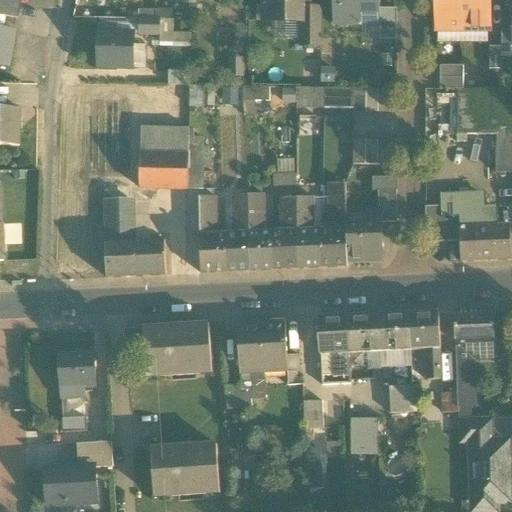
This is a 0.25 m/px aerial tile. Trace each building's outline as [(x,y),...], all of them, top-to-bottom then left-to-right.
[(0,0),(0,17),(16,20),(20,0),(0,0)] [(300,22),(307,22),(307,10),(306,0),(264,0),(265,22),(274,22),(300,22)] [(379,25),(379,10),(379,0),(332,0),(333,25),(361,25),(379,25)] [(437,0),(437,30),(438,30),(463,30),(462,0),(437,0)] [(489,0),(462,0),(463,30),(489,30),(489,0)] [(139,11),(139,20),(160,21),(172,21),(172,10),(139,11)] [(300,46),(321,46),(321,10),(307,10),(307,22),(300,22),(300,39),(300,46)] [(397,10),(379,10),(379,25),(379,41),(397,41),(397,10)] [(511,12),(501,13),(501,48),(501,49),(511,48),(511,12)] [(98,20),(98,34),(134,34),(138,35),(139,20),(98,20)] [(138,35),(160,36),(160,21),(139,20),(138,35)] [(173,34),(173,21),(172,21),(160,21),(160,36),(160,44),(173,44),(173,34)] [(300,39),(300,22),(274,22),(274,40),(300,39)] [(379,25),(361,25),(361,41),(379,41),(379,25)] [(463,43),(463,30),(438,30),(438,43),(463,43)] [(463,30),(463,43),(489,43),(489,30),(463,30)] [(0,31),(0,67),(7,69),(13,34),(0,31)] [(132,70),(133,70),(133,68),(134,46),(134,34),(98,34),(97,69),(116,70),(116,68),(132,68),(132,70)] [(173,34),(173,44),(190,45),(191,34),(173,34)] [(134,46),(133,68),(145,69),(146,46),(134,46)] [(501,57),(501,49),(501,48),(489,48),(489,71),(501,71),(501,57)] [(501,57),(511,57),(511,48),(501,49),(501,57)] [(228,58),(228,79),(244,79),(244,58),(228,58)] [(321,68),(321,84),(334,84),(334,68),(321,68)] [(459,91),(463,91),(463,68),(440,68),(440,91),(459,91)] [(168,87),(190,87),(190,73),(168,73),(168,87)] [(204,108),(204,107),(204,87),(190,87),(190,108),(204,108)] [(214,87),(204,87),(204,107),(214,107),(214,87)] [(269,89),(243,89),(243,103),(254,103),(270,103),(269,89)] [(296,109),(324,110),(324,90),(296,89),(296,90),(296,103),(296,109)] [(324,89),(324,90),(324,110),(353,110),(354,89),(324,89)] [(353,113),(365,114),(366,90),(354,89),(353,110),(353,113)] [(282,90),(282,103),(296,103),(296,90),(282,90)] [(378,90),(366,90),(365,114),(377,114),(378,90)] [(378,90),(377,114),(389,114),(390,90),(378,90)] [(496,174),(511,174),(511,92),(463,91),(459,91),(459,122),(458,122),(458,135),(496,136),(496,174)] [(254,103),(243,103),(244,116),(254,116),(254,103)] [(14,110),(0,110),(0,148),(13,149),(14,110)] [(141,128),(140,156),(188,157),(189,139),(189,129),(141,128)] [(203,140),(189,139),(188,157),(188,191),(203,191),(203,159),(211,159),(211,150),(202,150),(203,140)] [(353,166),(365,166),(365,142),(353,142),(353,166)] [(365,166),(377,166),(377,142),(365,142),(365,166)] [(389,142),(377,142),(377,166),(389,166),(389,142)] [(188,191),(188,157),(140,156),(139,190),(188,191)] [(277,177),(295,176),(294,160),(277,161),(277,177)] [(274,177),(274,187),(295,186),(295,176),(277,177),(274,177)] [(378,192),(396,191),(396,178),(372,178),(372,192),(378,192)] [(329,197),(346,198),(345,185),(328,185),(329,197)] [(379,215),(380,224),(397,223),(396,191),(378,192),(378,215),(379,215)] [(226,274),(250,272),(248,196),(231,197),(232,234),(225,234),(226,274)] [(250,272),(274,271),(273,233),(265,233),(264,196),(248,196),(250,272)] [(458,202),(460,228),(497,227),(496,211),(482,211),(481,196),(442,198),(442,203),(458,202)] [(347,268),(347,262),(346,223),(346,198),(329,197),(329,230),(321,231),(322,269),(347,268)] [(201,275),(226,274),(225,234),(217,235),(216,198),(199,199),(201,275)] [(298,270),(322,269),(321,231),(313,231),(313,200),(313,198),(297,200),(298,270)] [(274,271),(298,270),(297,200),(280,200),(281,232),(273,233),(274,271)] [(105,201),(106,244),(132,243),(131,218),(130,201),(105,201)] [(442,203),(442,207),(444,243),(460,243),(459,228),(460,228),(458,202),(442,203)] [(425,244),(444,243),(442,207),(425,208),(425,244)] [(361,223),(346,223),(347,262),(381,261),(380,224),(379,215),(378,215),(361,216),(361,223)] [(131,218),(132,243),(150,243),(149,217),(131,218)] [(460,243),(461,263),(511,261),(509,226),(497,227),(460,228),(459,228),(460,243)] [(106,244),(108,279),(166,277),(164,242),(150,243),(132,243),(106,244)] [(455,313),(456,346),(479,345),(494,345),(493,312),(455,313)] [(410,315),(411,352),(426,351),(440,351),(439,314),(410,315)] [(379,317),(380,353),(411,352),(410,315),(379,317)] [(379,317),(347,319),(349,355),(367,354),(380,353),(379,317)] [(320,356),(321,356),(336,355),(349,355),(347,319),(318,320),(319,356),(320,356)] [(237,325),(240,376),(264,374),(288,373),(287,356),(285,322),(237,325)] [(143,330),(147,379),(212,375),(208,326),(143,330)] [(480,360),(479,345),(456,346),(456,358),(472,358),(472,360),(480,360)] [(479,345),(480,360),(494,360),(494,345),(479,345)] [(440,351),(426,351),(426,359),(440,358),(440,351)] [(380,353),(381,369),(412,368),(411,352),(380,353)] [(381,369),(380,353),(367,354),(368,370),(381,370),(381,369)] [(60,390),(61,390),(84,388),(96,388),(94,355),(59,357),(60,390)] [(321,356),(321,365),(332,364),(336,364),(336,355),(321,356)] [(349,355),(336,355),(336,364),(332,364),(333,379),(350,378),(349,355)] [(287,356),(288,373),(298,373),(299,373),(298,356),(287,356)] [(426,359),(427,382),(441,381),(440,358),(426,359)] [(457,395),(458,408),(472,408),(474,408),(472,360),(472,358),(456,358),(457,380),(457,395)] [(333,379),(332,364),(321,365),(322,386),(343,385),(350,385),(350,378),(333,379)] [(298,386),(298,373),(288,373),(288,386),(298,386)] [(251,395),(251,401),(266,401),(264,374),(240,376),(240,388),(239,388),(239,395),(251,395)] [(61,390),(61,400),(85,399),(84,388),(61,390)] [(225,388),(226,411),(252,409),(251,401),(251,395),(239,395),(239,388),(225,388)] [(389,389),(390,415),(416,414),(415,388),(389,389)] [(443,396),(443,415),(458,414),(458,408),(457,395),(443,396)] [(305,403),(306,430),(323,430),(322,402),(305,403)] [(458,420),(472,420),(472,408),(458,408),(458,414),(458,420)] [(62,420),(63,434),(87,433),(86,418),(62,420)] [(471,444),(492,443),(492,419),(472,420),(458,420),(459,444),(471,444)] [(351,456),(378,455),(378,420),(351,420),(351,456)] [(112,443),(77,445),(78,469),(94,468),(94,469),(113,468),(112,443)] [(492,443),(471,444),(473,504),(498,503),(509,503),(508,443),(492,443)] [(151,451),(154,499),(219,495),(216,447),(151,451)] [(231,453),(232,473),(255,471),(254,452),(231,453)] [(78,469),(46,471),(48,507),(96,504),(94,469),(94,468),(78,469)] [(498,511),(498,503),(473,504),(469,504),(469,511),(498,511)]
